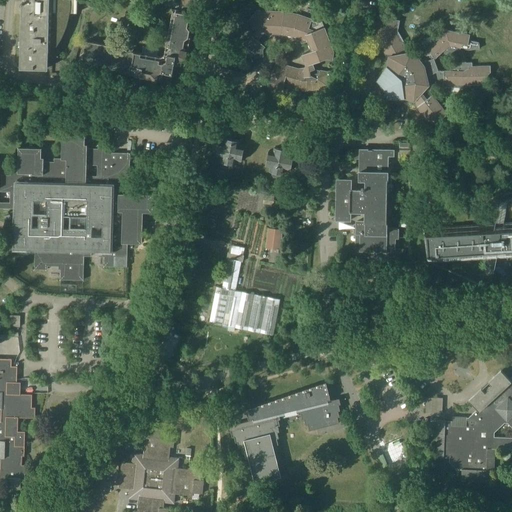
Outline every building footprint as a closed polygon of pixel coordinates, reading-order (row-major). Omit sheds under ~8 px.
[(22,0),(23,2),(22,2),(22,4),(23,4),(22,22),(21,47),(22,47),(21,68),(47,68),(48,50),(48,46),(52,46),(52,52),(59,44),(60,43),(65,33),(69,23),(72,12),(77,12),(77,0),(22,0)] [(186,65),(191,37),(189,36),(194,8),(195,3),(200,1),(199,0),(168,0),(173,10),(165,55),(162,57),(115,48),(116,46),(86,40),(84,52),(81,55),(80,61),(111,66),(111,68),(129,72),(129,74),(162,79),(163,74),(163,72),(173,73),(175,63),(186,65)] [(263,13),(259,9),(237,33),(236,41),(242,42),(255,54),(256,58),(263,56),(263,49),(265,47),(257,40),(264,32),(270,37),(274,33),(282,33),(293,36),(299,38),(300,38),(302,43),(309,41),(313,50),(303,54),(306,63),(306,65),(305,69),(299,69),(290,68),(289,69),(284,68),(282,65),(277,65),(272,73),(269,90),(281,94),(281,93),(283,88),(283,85),(289,87),(299,89),(306,90),(314,90),(321,88),(327,85),(329,74),(331,75),(331,73),(320,71),(315,69),(312,64),(326,58),(332,59),(333,52),(322,21),(317,23),(317,22),(298,15),(284,12),(264,12),(263,13)] [(415,54),(407,52),(404,46),(404,42),(398,30),(400,20),(378,16),(374,34),(389,62),(378,80),(383,84),(381,86),(384,92),(387,91),(387,98),(409,97),(414,101),(422,111),(429,120),(438,121),(448,113),(430,92),(432,84),(444,85),(446,87),(463,88),(463,86),(488,85),(487,72),(491,72),(490,65),(472,66),(472,62),(466,62),(465,61),(450,66),(450,71),(438,70),(434,58),(443,51),(446,54),(461,49),(462,47),(467,50),(480,49),(479,42),(469,40),(470,34),(442,29),(415,54)] [(374,57),(382,52),(377,42),(368,47),(374,57)] [(171,87),(173,76),(163,74),(161,85),(171,87)] [(256,91),(265,84),(259,76),(250,83),(256,91)] [(153,194),(119,194),(120,184),(129,185),(130,153),(111,153),(111,145),(98,145),(98,149),(87,148),(87,145),(85,145),(85,135),(63,134),(62,158),(55,158),(55,162),(44,162),(44,158),(41,158),(41,148),(19,148),(18,172),(11,171),(11,175),(0,174),(0,207),(18,208),(27,209),(26,242),(36,242),(35,250),(35,269),(48,269),(48,265),(59,266),(59,269),(61,270),(61,279),(83,280),(84,256),(91,256),(91,252),(103,253),(103,256),(105,256),(105,266),(127,266),(128,243),(142,243),(143,221),(141,221),(141,212),(153,212),(153,194)] [(239,145),(240,141),(225,138),(224,142),(219,141),(217,156),(222,157),(221,162),(223,163),(223,165),(224,167),(230,168),(232,167),(233,164),(235,165),(236,160),(241,161),(244,146),(239,145)] [(288,154),(289,150),(274,148),(274,152),(269,151),(266,166),(271,166),(270,171),(272,172),(272,174),(273,177),(279,178),(282,176),(282,174),(285,174),(286,169),(291,170),(293,155),(288,154)] [(388,155),(394,155),(394,150),(355,149),(355,158),(360,158),(359,179),(366,179),(366,190),(351,189),(351,180),(337,180),(336,220),(350,220),(350,211),(366,211),(365,221),(357,221),(357,250),(395,251),(395,237),(398,238),(398,229),(387,229),(388,155)] [(263,204),(273,205),(274,197),(264,196),(263,204)] [(428,262),(511,256),(511,221),(423,228),(428,262)] [(279,253),(270,252),(269,262),(278,262),(279,253)] [(242,261),(243,256),(228,253),(227,258),(227,259),(222,288),(216,287),(209,323),(273,335),(280,299),(235,291),(241,261),(242,261)] [(20,327),(21,316),(11,315),(10,327),(20,327)] [(171,359),(174,352),(182,336),(170,330),(158,353),(171,359)] [(12,366),(12,359),(0,358),(0,457),(1,457),(1,468),(0,468),(0,480),(0,481),(8,482),(8,489),(15,489),(21,489),(21,478),(25,478),(25,465),(22,465),(22,456),(25,456),(25,431),(18,431),(18,417),(36,418),(36,407),(33,407),(33,394),(17,394),(18,366),(12,366)] [(501,371),(491,380),(493,382),(487,388),(489,390),(487,393),(482,388),(470,399),(478,408),(468,417),(452,417),(451,424),(445,424),(445,421),(433,420),(432,435),(437,435),(436,457),(450,458),(449,462),(456,469),(462,469),(461,476),(461,481),(491,482),(491,470),(494,470),(495,449),(511,449),(511,463),(511,474),(511,377),(509,380),(501,371)] [(328,401),(328,400),(326,393),(329,393),(326,382),(319,384),(312,386),(312,387),(305,388),(305,389),(298,391),(291,393),(292,394),(284,395),(285,396),(278,398),(271,400),(271,401),(264,402),(264,403),(257,405),(246,408),(248,417),(252,416),(253,419),(227,426),(229,432),(231,431),(232,437),(234,436),(236,442),(237,442),(239,448),(241,447),(242,453),(244,453),(246,458),(249,458),(255,483),(281,476),(275,451),(278,450),(277,445),(279,444),(277,438),(279,438),(278,432),(280,431),(278,426),(280,425),(279,419),(281,419),(279,413),(298,409),(299,414),(301,414),(302,419),(304,419),(306,425),(308,424),(309,430),(339,423),(338,417),(340,417),(338,411),(340,410),(339,404),(341,404),(339,398),(328,401)] [(426,397),(425,412),(442,413),(443,398),(426,397)] [(174,447),(175,433),(163,432),(163,429),(150,427),(149,437),(145,436),(144,454),(134,453),(133,463),(122,461),(121,464),(109,463),(106,483),(119,484),(119,487),(130,489),(129,498),(139,499),(137,511),(134,511),(133,511),(168,511),(169,508),(164,508),(164,502),(174,503),(175,494),(193,496),(193,493),(202,494),(204,480),(201,480),(202,467),(189,466),(188,469),(178,468),(179,458),(169,457),(170,447),(174,447)]
